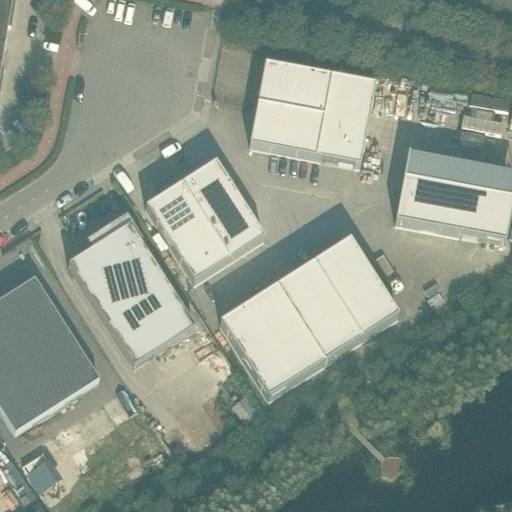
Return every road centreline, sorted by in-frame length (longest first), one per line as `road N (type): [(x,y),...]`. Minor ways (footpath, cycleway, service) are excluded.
road 1 (track): [(511,300),(185,511)]
road 2 (unclassified): [(0,224),(104,157)]
